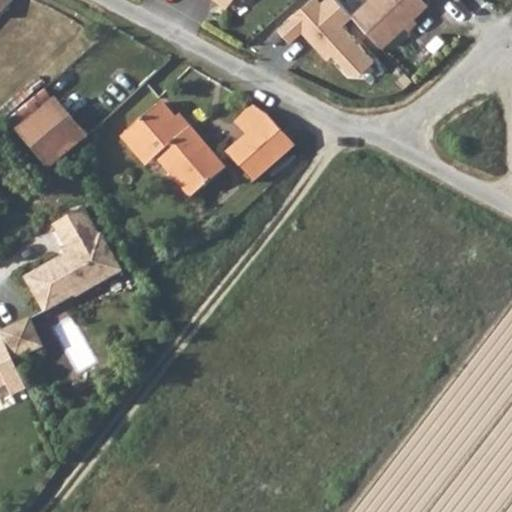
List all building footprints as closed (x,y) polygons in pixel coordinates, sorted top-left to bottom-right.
[(0,0),(0,18),(15,2),(13,0),(0,0)] [(219,0),(232,9),(238,0),(219,0)] [(373,0),(359,14),(391,50),(436,7),(432,2),(434,0),(373,0)] [(21,133),(51,171),(75,151),(90,138),(58,100),(21,133)] [(227,155),(253,183),(299,146),(289,136),(292,133),(270,112),(253,101),(235,112),(243,121),(236,127),(246,138),(227,155)] [(144,159),(153,151),(184,126),(179,120),(167,106),(128,140),(144,159)] [(179,120),(184,126),(188,122),(183,117),(179,120)] [(188,132),(193,129),(188,122),(184,126),(188,132)] [(194,198),(226,170),(193,129),(188,132),(184,126),(153,151),(160,159),(194,198)] [(153,151),(144,159),(151,166),(160,159),(153,151)] [(46,311),(77,296),(78,297),(128,271),(108,233),(102,236),(86,206),(55,223),(71,254),(28,276),(46,311)] [(50,344),(60,340),(54,324),(75,314),(71,303),(38,316),(50,344)] [(33,313),(4,327),(18,355),(47,341),(33,313)] [(78,371),(98,362),(77,316),(57,325),(78,371)] [(0,383),(9,380),(7,375),(0,361),(0,383)] [(24,367),(7,375),(9,380),(14,391),(32,383),(24,367)]
